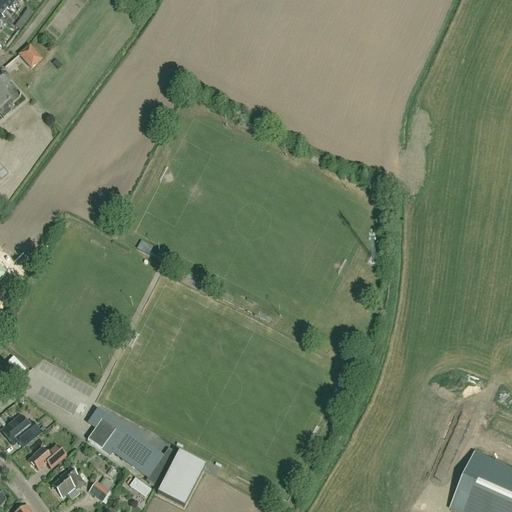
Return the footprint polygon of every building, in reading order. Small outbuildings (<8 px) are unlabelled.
[(0,0),(0,4),(8,10),(14,1),(18,3),(20,0),(0,0)] [(31,70),(41,62),(29,48),(19,57),(31,70)] [(0,116),(3,120),(11,113),(8,110),(13,105),(20,99),(11,88),(11,89),(8,88),(9,87),(9,81),(5,77),(0,76),(0,116)] [(137,251),(149,257),(153,248),(141,242),(137,251)] [(0,272),(0,291),(2,294),(17,280),(10,273),(5,278),(0,272)] [(26,371),(17,362),(11,368),(14,372),(9,377),(14,382),(26,371)] [(89,424),(96,430),(87,442),(101,452),(109,458),(113,453),(161,487),(157,496),(184,509),(205,468),(178,454),(177,455),(168,451),(159,463),(123,437),(124,436),(117,430),(116,432),(108,426),(109,423),(96,414),(89,424)] [(19,417),(1,433),(12,446),(17,443),(22,449),(39,434),(30,423),(26,426),(19,417)] [(37,472),(45,466),(51,473),(65,460),(55,448),(47,456),(42,450),(33,458),(29,462),(37,472)] [(511,511),(511,472),(475,456),(451,511),(454,511),(511,511)] [(62,501),(74,490),(75,492),(83,485),(77,477),(76,477),(71,470),(57,482),(58,483),(51,488),(60,498),(62,501)] [(132,479),(126,488),(143,499),(149,491),(132,479)] [(95,485),(91,491),(88,495),(102,505),(102,504),(105,506),(112,497),(108,494),(113,486),(104,480),(99,487),(95,485)]
